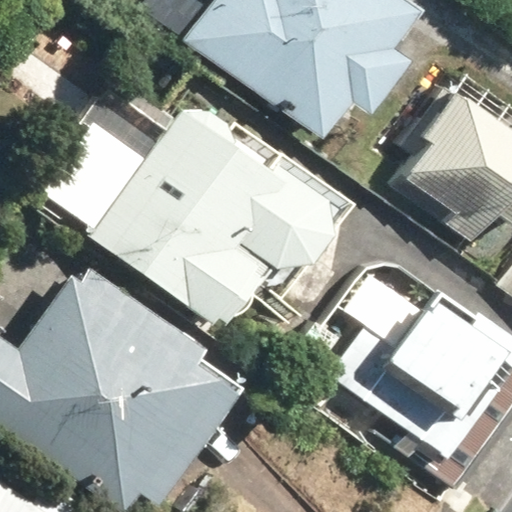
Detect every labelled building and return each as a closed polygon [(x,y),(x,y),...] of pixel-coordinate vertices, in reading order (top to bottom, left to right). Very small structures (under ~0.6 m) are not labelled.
[(169,40),(305,134),(331,97),(347,109),(387,52),(373,43),(402,1),(400,0),(140,0),(179,26),(169,40)] [(73,235),(206,328),(252,262),(290,256),(313,223),(303,189),(258,158),(253,165),(168,106),(161,116),(103,76),(69,124),(96,143),(52,205),(80,225),(73,235)] [(378,189),(451,239),(472,208),(501,228),(511,212),(511,139),(430,84),(385,149),(399,159),(378,189)] [(511,246),(482,284),(511,308),(511,246)] [(294,385),(388,459),(478,333),(385,261),(361,296),(337,274),(309,310),(331,331),(294,385)] [(120,483),(142,499),(224,379),(185,353),(192,343),(77,266),(70,277),(59,270),(8,345),(0,339),(0,434),(105,505),(120,483)] [(0,511),(70,511),(0,463),(0,511)]
